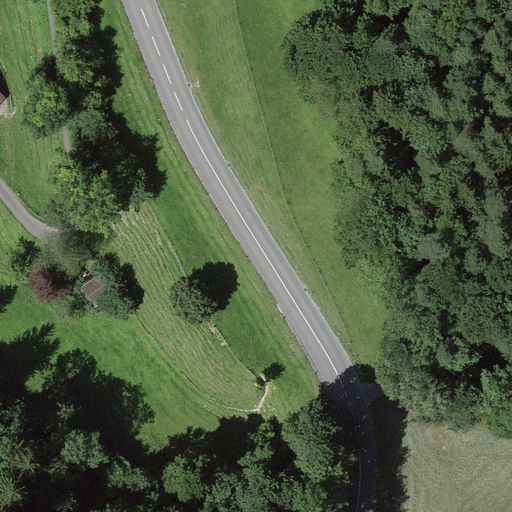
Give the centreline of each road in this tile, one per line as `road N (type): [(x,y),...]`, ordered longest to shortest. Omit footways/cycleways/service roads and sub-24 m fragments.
road 1 (tertiary): [(138,0),(187,121),(349,401),(359,445),(357,511)]
road 2 (residential): [(53,0),(79,219),(74,231),(47,235),(0,191)]
